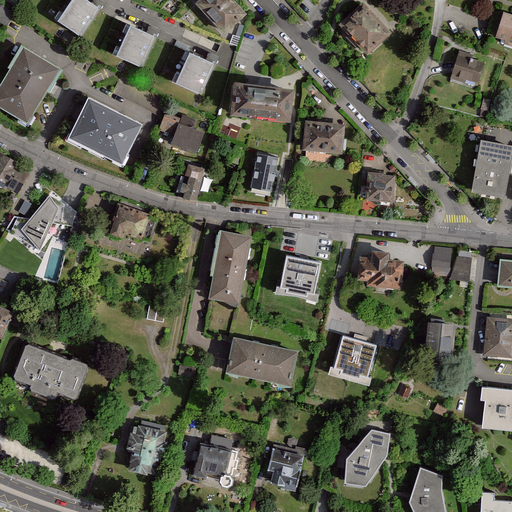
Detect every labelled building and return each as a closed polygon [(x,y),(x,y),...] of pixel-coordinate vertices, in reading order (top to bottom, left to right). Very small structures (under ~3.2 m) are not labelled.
[(85,0),(73,0),(59,24),(80,37),(99,8),(85,0)] [(226,0),(205,0),(193,11),(223,45),(247,23),(226,0)] [(362,7),(336,29),(365,62),(390,40),(362,7)] [(511,18),(502,15),(493,44),(511,50),(511,18)] [(132,27),(118,58),(142,68),(156,37),(132,27)] [(22,49),(0,85),(0,111),(28,128),(61,72),(22,49)] [(185,51),(173,82),(176,83),(188,52),(185,51)] [(214,63),(190,53),(176,87),(200,97),(214,63)] [(486,65),(456,57),(447,85),(478,93),(486,65)] [(235,83),(230,117),(290,125),(295,91),(235,83)] [(86,101),(66,141),(119,167),(139,128),(86,101)] [(162,115),(155,134),(171,140),(178,120),(162,115)] [(302,128),(300,157),(342,160),(344,131),(302,128)] [(178,130),(171,151),(202,163),(210,141),(178,130)] [(511,166),(511,153),(481,148),(472,202),(505,207),(511,166)] [(278,159),(259,155),(252,187),(272,191),(278,159)] [(0,156),(0,194),(16,203),(32,172),(0,156)] [(205,168),(188,164),(185,176),(190,177),(184,197),(196,200),(205,168)] [(365,207),(392,209),(394,183),(383,182),(384,180),(368,179),(365,207)] [(20,211),(30,217),(37,206),(26,200),(20,211)] [(63,216),(47,210),(21,242),(14,258),(42,269),(63,216)] [(151,223),(117,213),(108,241),(142,252),(151,223)] [(220,238),(208,307),(240,312),(251,244),(220,238)] [(451,252),(429,250),(426,281),(448,283),(451,252)] [(476,253),(456,251),(452,281),(471,283),(476,253)] [(276,294),(297,298),(316,302),(318,295),(315,294),(320,263),(287,256),(281,288),(277,287),(276,294)] [(357,270),(355,289),(368,290),(367,296),(399,299),(402,269),(387,268),(387,258),(369,256),(367,271),(357,270)] [(511,266),(500,265),(497,293),(511,294),(511,266)] [(0,314),(0,344),(0,345),(11,319),(0,314)] [(511,323),(486,321),(483,358),(509,360),(511,345),(511,344),(511,323)] [(455,327),(429,324),(426,359),(451,361),(455,327)] [(375,347),(344,338),(334,368),(331,367),(329,374),(370,386),(373,378),(367,376),(375,347)] [(297,360),(233,345),(226,380),(238,388),(240,383),(279,391),(279,396),(291,393),(297,360)] [(26,349),(12,387),(71,410),(86,372),(26,349)] [(480,403),(485,404),(483,427),(511,429),(511,392),(481,390),(480,403)] [(130,427),(119,475),(158,484),(169,436),(130,427)] [(348,461),(346,483),(366,485),(387,455),(390,435),(372,432),(348,461)] [(239,450),(199,441),(189,484),(228,493),(239,450)] [(271,479),(268,492),(294,499),(301,476),(294,474),(298,461),(269,453),(262,477),(271,479)] [(420,468),(409,504),(412,511),(446,511),(443,494),(443,477),(420,468)] [(483,490),(481,511),(511,511),(511,499),(493,498),(494,490),(483,490)]
